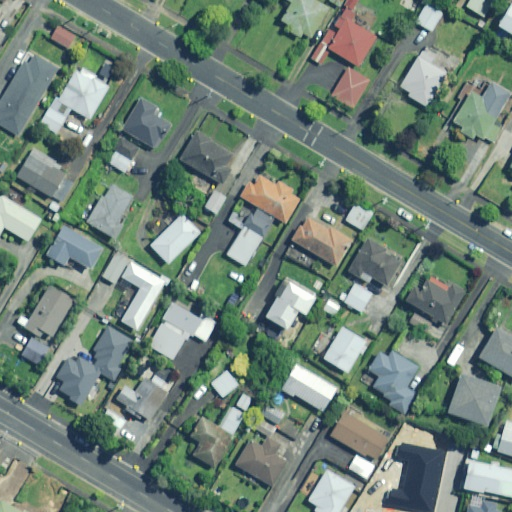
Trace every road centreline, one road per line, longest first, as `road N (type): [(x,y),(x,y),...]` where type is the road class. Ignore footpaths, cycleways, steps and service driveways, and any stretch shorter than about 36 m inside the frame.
road 1 (residential): [(511,251),(89,0)]
road 2 (residential): [(0,407),(173,511)]
